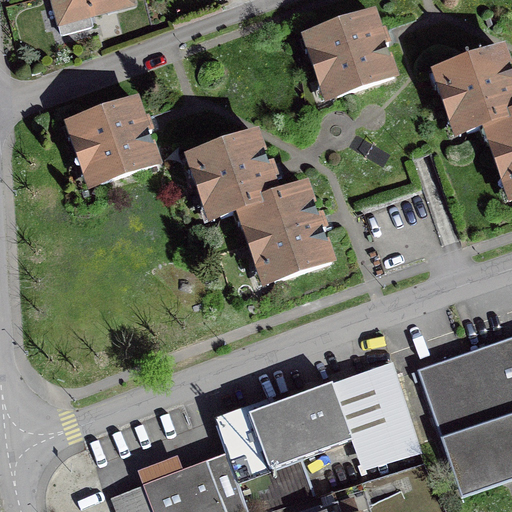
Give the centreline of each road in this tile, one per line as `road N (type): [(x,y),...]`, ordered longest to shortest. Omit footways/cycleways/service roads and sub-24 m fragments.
road 1 (residential): [(511,269),(8,446)]
road 2 (residential): [(283,0),(0,110)]
